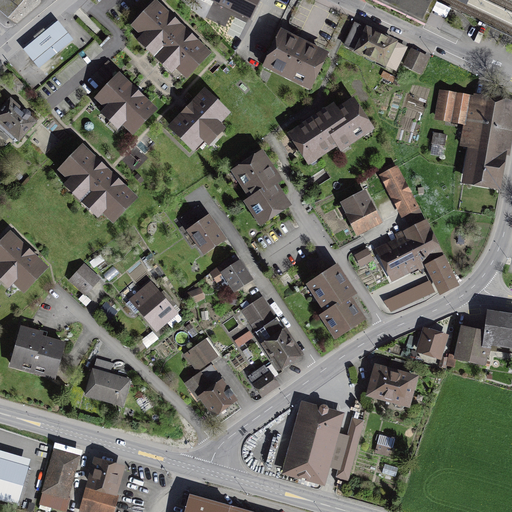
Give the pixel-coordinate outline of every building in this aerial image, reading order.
[(0,0),(0,10),(8,18),(23,0),(0,0)] [(214,0),(248,17),(248,18),(257,0),(256,0),(214,0)] [(376,0),(440,30),(451,7),(437,0),(376,0)] [(142,38),(158,53),(182,29),(179,26),(178,27),(167,16),(168,15),(156,4),(134,27),(144,36),(142,38)] [(73,30),(65,20),(33,46),(41,56),(73,30)] [(396,70),(406,48),(355,24),(345,45),(396,70)] [(185,31),(182,29),(158,53),(175,69),(176,67),(186,76),(208,53),(196,42),(195,43),(184,32),(185,31)] [(267,65),(309,86),(325,55),(282,34),(267,65)] [(427,58),(411,51),(405,65),(421,73),(427,58)] [(107,79),(116,69),(108,61),(98,72),(107,79)] [(6,81),(17,92),(23,86),(13,75),(6,81)] [(154,109),(143,98),(141,99),(131,88),(132,87),(120,76),(98,99),(107,108),(105,110),(121,125),(123,123),(132,132),(154,109)] [(184,116),(183,115),(171,127),(194,149),(203,139),(205,141),(220,125),(218,123),(227,114),(204,92),(193,104),(194,105),(184,116)] [(466,123),(462,145),(473,147),(474,141),(502,146),(509,105),(482,100),(482,98),(470,96),(469,98),(441,93),(437,118),(466,123)] [(27,111),(24,112),(10,99),(0,110),(0,127),(3,126),(9,132),(9,135),(15,141),(19,140),(35,122),(30,117),(30,114),(28,112),(27,111)] [(337,142),(340,146),(345,143),(346,144),(363,132),(363,131),(368,127),(353,103),(337,114),(334,108),(323,115),(324,116),(319,119),(319,118),(293,135),(309,159),(314,155),(315,156),(337,142)] [(446,135),(434,133),(433,143),(444,145),(446,135)] [(497,185),(502,154),(501,154),(502,146),(474,141),(473,147),(473,149),(472,149),(467,180),(497,185)] [(85,197),(109,173),(106,170),(105,171),(94,160),(95,159),(83,148),(61,171),(71,180),(69,182),(85,197)] [(273,185),(278,182),(274,177),(275,176),(261,155),(237,171),(241,177),(240,178),(253,197),(248,201),(261,221),(286,205),(273,185)] [(402,215),(417,208),(394,163),(379,171),(402,215)] [(111,177),(112,175),(109,173),(85,197),(101,213),(103,211),(112,220),(134,197),(123,186),(121,187),(111,177)] [(357,231),(377,221),(363,194),(345,204),(351,215),(349,215),(357,231)] [(182,219),(204,251),(222,239),(208,218),(206,220),(198,207),(182,219)] [(408,239),(382,252),(393,275),(425,259),(428,263),(443,255),(428,224),(406,235),(408,239)] [(0,245),(0,271),(12,283),(14,281),(23,290),(45,267),(11,234),(0,245)] [(373,261),(367,250),(354,257),(360,268),(373,261)] [(455,285),(442,259),(443,255),(428,263),(442,291),(455,285)] [(228,259),(211,272),(217,282),(223,278),(226,284),(229,282),(235,291),(251,279),(247,272),(240,261),(233,266),(228,259)] [(97,279),(84,267),(72,280),(85,292),(97,279)] [(348,299),(354,295),(336,269),(312,285),(316,290),(315,291),(328,311),(323,314),(336,335),(361,318),(348,299)] [(391,311),(437,291),(431,279),(385,298),(391,311)] [(129,296),(139,288),(132,280),(123,288),(129,296)] [(168,320),(175,314),(150,284),(129,302),(129,305),(135,313),(140,308),(153,324),(164,315),(168,320)] [(256,332),(279,367),(300,353),(277,318),(274,320),(261,301),(245,312),(257,331),(256,332)] [(487,332),(485,342),(488,343),(511,345),(511,316),(489,313),(487,332)] [(483,365),(488,343),(485,342),(487,332),(463,327),(456,359),(483,365)] [(34,372),(36,368),(45,370),(44,373),(55,376),(63,344),(39,338),(40,334),(22,329),(12,364),(22,367),(22,364),(32,367),(31,371),(34,372)] [(142,339),(148,346),(159,337),(153,330),(142,339)] [(249,331),(235,341),(239,346),(253,337),(249,331)] [(445,337),(426,331),(420,350),(439,356),(440,353),(442,354),(442,356),(448,357),(449,351),(441,349),(445,337)] [(205,342),(188,354),(198,368),(215,356),(205,342)] [(374,377),(372,376),(370,384),(372,384),(370,394),(394,400),(395,407),(402,409),(406,404),(407,404),(415,378),(407,376),(410,365),(394,360),(390,371),(377,368),(374,377)] [(112,366),(96,362),(86,395),(122,405),(129,380),(109,375),(112,366)] [(233,393),(230,390),(227,390),(222,383),(224,382),(211,365),(187,382),(193,391),(196,389),(221,422),(240,408),(231,396),(233,393)] [(251,377),(249,379),(257,391),(260,390),(263,394),(277,384),(265,366),(250,376),(251,377)] [(327,408),(324,406),(322,406),(320,409),(304,405),(286,472),(323,482),(341,415),(327,411),(327,408)] [(347,479),(363,421),(352,418),(336,476),(347,479)] [(394,439),(394,437),(392,437),(391,438),(380,435),(376,451),(390,455),(394,439)] [(69,498),(67,497),(78,457),(55,450),(40,503),(66,510),(69,498)] [(0,458),(0,500),(17,505),(29,467),(0,458)] [(120,468),(97,462),(91,484),(118,492),(120,483),(116,482),(120,468)] [(109,511),(113,498),(89,491),(85,506),(96,509),(95,511),(109,511)] [(184,511),(257,511),(189,493),(184,511)]
